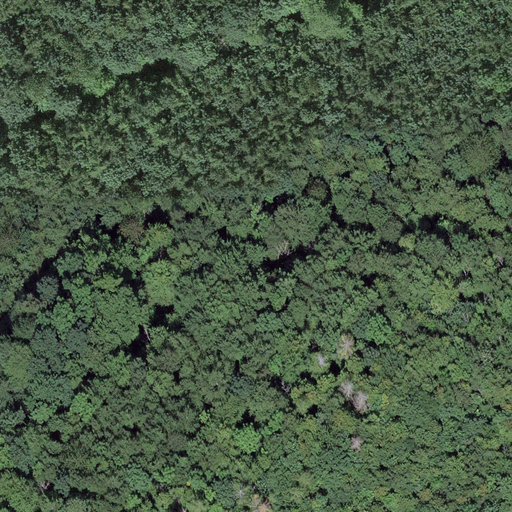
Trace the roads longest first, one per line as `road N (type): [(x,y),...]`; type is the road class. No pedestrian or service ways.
road 1 (track): [(353,0),(0,124)]
road 2 (track): [(0,281),(91,98)]
